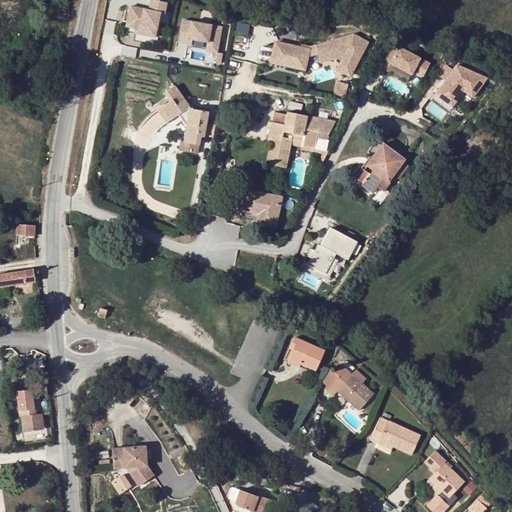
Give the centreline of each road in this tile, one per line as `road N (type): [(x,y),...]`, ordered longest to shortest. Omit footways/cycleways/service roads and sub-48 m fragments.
road 1 (unclassified): [(55,305),(55,156),(87,0)]
road 2 (unclassified): [(382,511),(151,350)]
road 3 (track): [(100,334),(109,359),(148,386),(175,419),(223,511)]
road 4 (unknown): [(208,478),(176,484),(155,444),(126,418),(98,439)]
road 5 (unclassified): [(72,511),(61,389)]
